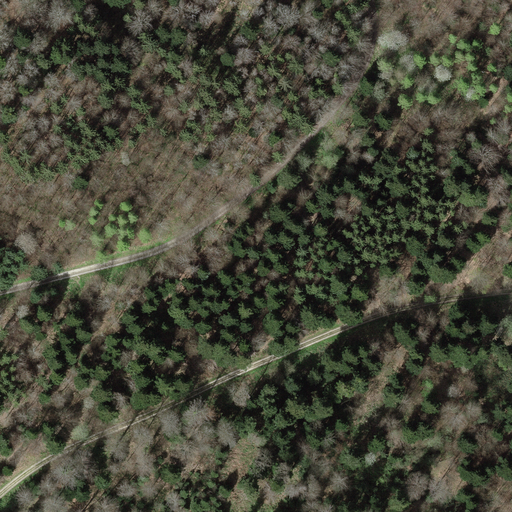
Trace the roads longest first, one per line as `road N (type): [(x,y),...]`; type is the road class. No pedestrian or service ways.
road 1 (track): [(0,494),(72,447),(375,314),(511,290)]
road 2 (track): [(0,292),(151,254),(242,197),(306,144),(356,82),(371,54),(371,0)]
